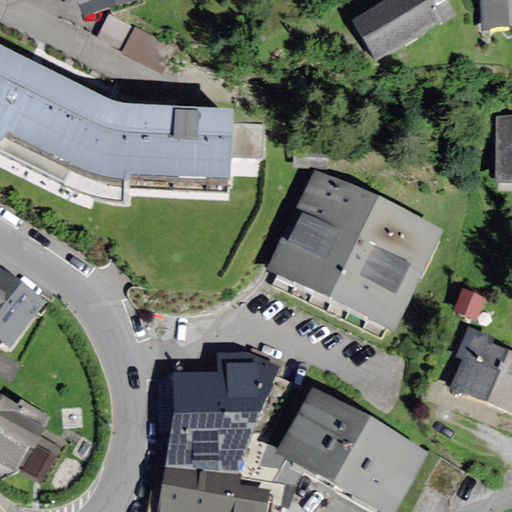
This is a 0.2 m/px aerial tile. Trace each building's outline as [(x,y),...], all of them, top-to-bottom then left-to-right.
[(127,0),(76,0),(82,17),(127,0)] [(426,0),(397,0),(354,26),(376,63),(454,17),(443,0),(427,0),(427,1),(426,0)] [(511,0),(482,0),(485,31),(511,29),(511,0)] [(123,55),(157,69),(167,45),(133,31),(123,55)] [(0,61),(0,154),(87,196),(126,199),(126,192),(230,200),(236,125),(172,120),(113,115),(103,111),(28,75),(0,61)] [(511,125),(500,125),(500,187),(511,186),(511,125)] [(271,278),(391,336),(437,241),(318,183),(271,278)] [(0,345),(9,352),(43,307),(0,275),(0,345)] [(481,302),(465,295),(456,313),(473,321),(481,302)] [(465,361),(453,391),(489,405),(508,357),(491,350),(494,343),(469,333),(458,359),(465,361)] [(259,422),(275,374),(243,359),(221,356),(217,385),(178,381),(172,424),(259,422)] [(511,414),(511,358),(508,357),(489,405),(511,414)] [(397,511),(424,463),(313,402),(279,464),(366,511),(397,511)] [(0,403),(0,463),(16,472),(29,448),(34,451),(49,422),(23,409),(20,414),(0,403)] [(172,424),(168,459),(166,474),(155,473),(150,511),(264,511),(266,497),(238,494),(239,483),(259,422),(172,424)]
